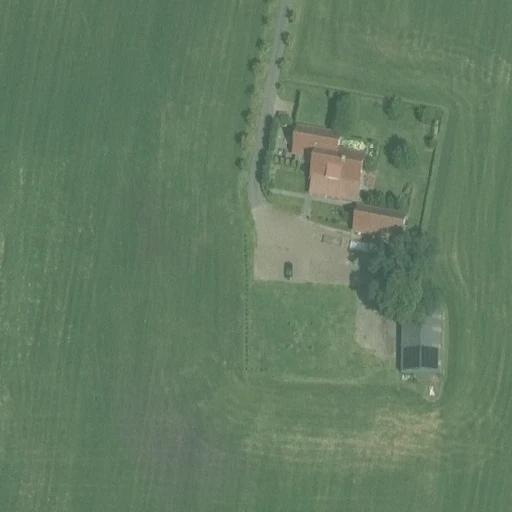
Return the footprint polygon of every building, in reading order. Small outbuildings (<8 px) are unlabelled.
[(336,164),(338,154),(341,137),(298,130),(294,156),(316,160),(336,164)] [(336,164),(316,160),(312,181),(359,190),(364,159),(338,154),(336,164)] [(358,210),(353,236),(403,245),(408,218),(358,210)] [(295,276),(295,303),(349,303),(350,276),(295,276)] [(293,337),(351,337),(351,305),(293,304),(293,337)] [(442,376),(443,311),(403,310),(402,374),(442,376)] [(317,354),(351,354),(351,340),(317,340),(317,354)] [(351,425),(351,394),(293,394),(293,424),(351,425)]
